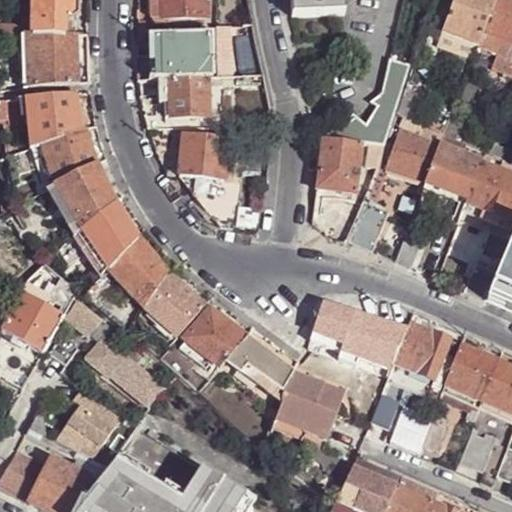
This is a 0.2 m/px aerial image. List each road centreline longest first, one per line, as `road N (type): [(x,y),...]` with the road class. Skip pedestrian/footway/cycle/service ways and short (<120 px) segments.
road 1 (residential): [(511,341),(387,289),(204,252),(172,227),(138,175),(115,83),(116,0)]
road 2 (residential): [(506,511),(369,453)]
